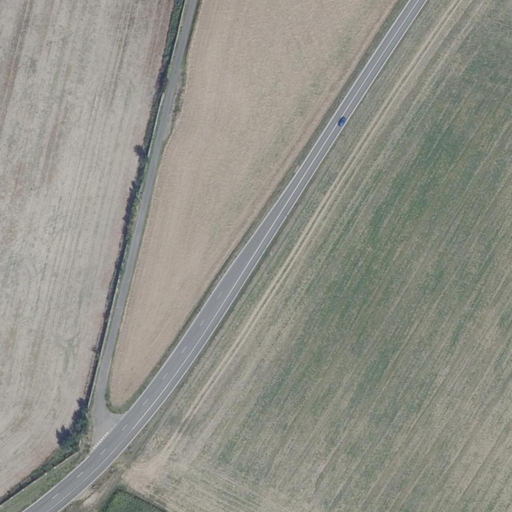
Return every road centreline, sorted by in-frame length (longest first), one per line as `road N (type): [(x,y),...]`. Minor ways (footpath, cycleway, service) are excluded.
road 1 (secondary): [(418,0),(155,394),(39,511)]
road 2 (track): [(111,446),(102,435),(97,385),(190,0)]
